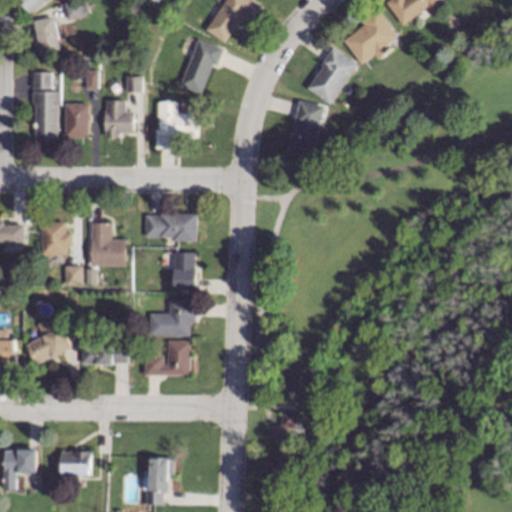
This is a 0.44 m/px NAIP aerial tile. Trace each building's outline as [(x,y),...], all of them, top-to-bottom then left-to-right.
[(48,0),(30,12),(22,0),(48,0)] [(86,0),(88,10),(84,11),(85,14),(68,17),(65,2),(76,0),(86,0)] [(254,0),(257,2),(245,19),(242,16),(225,42),(205,28),(224,0),(254,0)] [(442,0),(445,3),(432,13),(427,6),(402,24),(386,1),(387,0),(442,0)] [(398,34),(389,42),(394,47),(378,59),(374,53),(361,63),(343,40),(364,24),(361,20),(377,7),(398,34)] [(61,48),(40,53),(33,20),(54,15),(61,48)] [(224,47),(217,65),(212,63),(201,92),(179,84),(198,37),(224,47)] [(358,63),(330,104),(306,87),(323,64),(320,62),(332,46),(358,63)] [(440,55),(432,62),(426,56),(434,48),(440,55)] [(99,88),(87,88),(87,69),(99,69),(99,88)] [(52,87),(33,87),(33,71),(51,70),(52,87)] [(142,91),(126,91),(126,75),(142,74),(142,91)] [(58,136),(35,136),(35,102),(31,102),(31,90),(58,90),(58,136)] [(126,109),(134,109),(134,132),(120,132),(120,137),(104,136),(105,110),(106,110),(106,99),(126,99),(126,109)] [(324,106),(312,157),(287,151),(291,132),(294,133),(297,123),(293,122),(299,99),(324,106)] [(178,112),(199,111),(199,137),(178,137),(178,148),(155,148),(155,127),(159,127),(159,117),(157,117),(157,101),(178,101),(178,112)] [(89,136),(65,136),(65,102),(89,102),(89,136)] [(324,147),(322,156),(315,154),(317,145),(324,147)] [(197,239),(173,239),(173,235),(144,235),(144,214),(161,214),(161,212),(197,212),(197,239)] [(4,223),(25,223),(25,241),(0,240),(0,221),(4,221),(4,223)] [(67,231),(73,231),(74,244),(67,245),(67,254),(42,254),(41,221),(66,221),(67,231)] [(112,238),(127,238),(127,265),(92,265),(92,221),(112,221),(112,238)] [(194,269),(197,269),(197,289),(174,289),(174,251),(194,251),(194,269)] [(84,284),(65,284),(64,265),(83,264),(84,284)] [(96,284),(86,284),(86,268),(96,268),(96,284)] [(196,322),(190,322),(190,335),(149,335),(149,312),(169,312),(169,299),(196,299),(196,322)] [(72,348),(55,357),(54,355),(36,364),(25,344),(42,335),(35,323),(54,313),(72,348)] [(141,337),(133,337),(133,327),(141,327),(141,337)] [(9,339),(17,339),(17,363),(0,362),(0,329),(9,329),(9,339)] [(113,343),(127,343),(128,361),(113,361),(113,365),(96,365),(96,363),(81,363),(81,341),(99,341),(98,335),(113,334),(113,343)] [(190,374),(144,374),(144,355),(163,355),(163,363),(167,363),(167,339),(190,339),(190,374)] [(297,427),(282,426),(282,411),(293,412),(297,412),(297,427)] [(37,470),(20,470),(20,472),(17,472),(16,488),(2,488),(3,469),(4,469),(4,449),(18,449),(18,448),(37,448),(37,470)] [(92,474),(61,474),(61,451),(92,451),(92,474)] [(173,458),(173,474),(168,474),(167,491),(163,490),(163,504),(144,504),(145,489),(141,489),(142,475),(149,475),(150,457),(173,458)]
